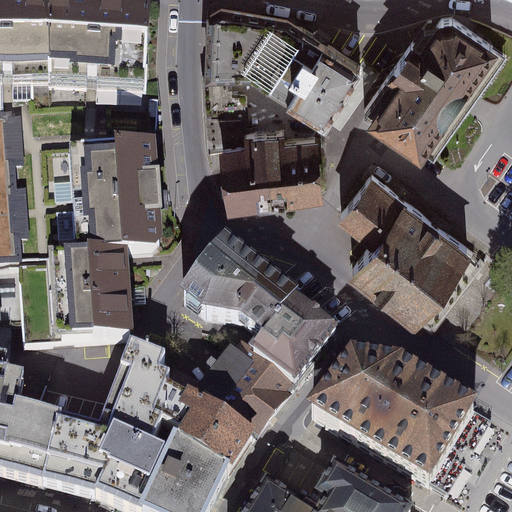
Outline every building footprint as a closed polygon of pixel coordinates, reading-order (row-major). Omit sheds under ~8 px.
[(145,89),(146,0),(0,0),(0,261),(22,261),(21,239),(28,238),(25,189),(16,190),(15,167),(23,166),(21,117),(12,118),(11,112),(3,112),(2,83),(145,89)] [(325,119),(359,73),(270,20),(266,26),(210,20),(209,68),(252,71),(325,119)] [(417,147),(489,46),(453,21),(436,21),(417,45),(410,39),(396,58),(400,61),(365,110),(417,147)] [(288,134),(268,137),(279,201),(329,194),(320,139),(290,144),(288,134)] [(230,209),(279,201),(268,137),(250,140),(251,147),(221,152),(230,209)] [(82,263),(127,259),(154,257),(160,212),(165,212),(165,195),(157,198),(154,151),(149,153),(76,158),(82,263)] [(366,241),(396,200),(367,179),(336,220),(366,241)] [(478,260),(396,200),(366,241),(344,271),(426,331),(478,260)] [(272,350),(261,367),(297,392),(337,337),(229,254),(189,309),(209,327),(254,333),(272,350)] [(21,267),(28,344),(132,338),(127,259),(82,263),(21,267)] [(238,357),(203,404),(193,422),(206,428),(199,451),(233,467),(297,392),(261,367),(238,357)] [(0,379),(21,380),(19,362),(1,361),(0,361),(0,379)] [(148,361),(141,402),(133,444),(106,507),(118,511),(152,511),(199,451),(206,428),(193,422),(203,404),(177,395),(185,364),(148,361)] [(40,363),(19,362),(21,380),(22,398),(39,399),(40,363)] [(366,373),(326,429),(445,503),(491,427),(415,380),(366,373)] [(0,480),(5,482),(21,413),(22,398),(21,380),(0,379),(0,480)] [(82,500),(93,438),(108,396),(72,385),(59,421),(57,429),(44,492),(82,500)] [(108,396),(93,438),(82,500),(106,507),(133,444),(141,402),(108,396)] [(28,489),(44,492),(57,429),(59,421),(45,418),(21,413),(5,482),(28,489)] [(212,511),(233,467),(199,451),(152,511),(212,511)] [(395,511),(334,476),(311,508),(317,511),(395,511)] [(262,493),(251,511),(287,511),(290,508),(262,493)]
